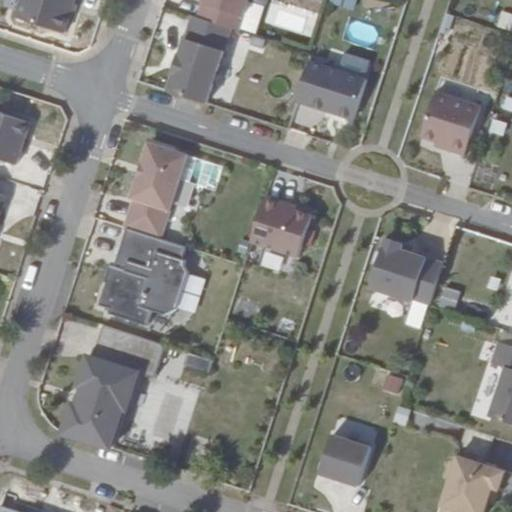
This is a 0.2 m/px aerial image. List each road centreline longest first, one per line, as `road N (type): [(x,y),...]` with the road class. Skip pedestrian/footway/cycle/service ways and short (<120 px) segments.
road 1 (residential): [(112,92),(511,223)]
road 2 (residential): [(0,434),(112,92)]
road 3 (residential): [(224,511),(0,440)]
